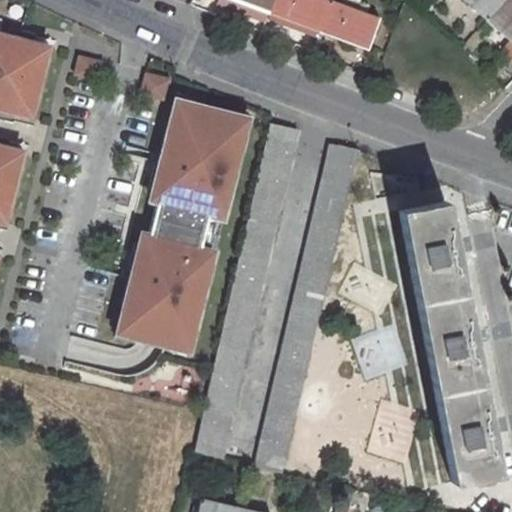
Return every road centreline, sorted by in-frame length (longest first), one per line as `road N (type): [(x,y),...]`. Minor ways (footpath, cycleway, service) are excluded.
road 1 (residential): [(137,24),(479,153)]
road 2 (residential): [(50,359),(137,24)]
road 3 (residential): [(511,378),(475,199),(479,153)]
